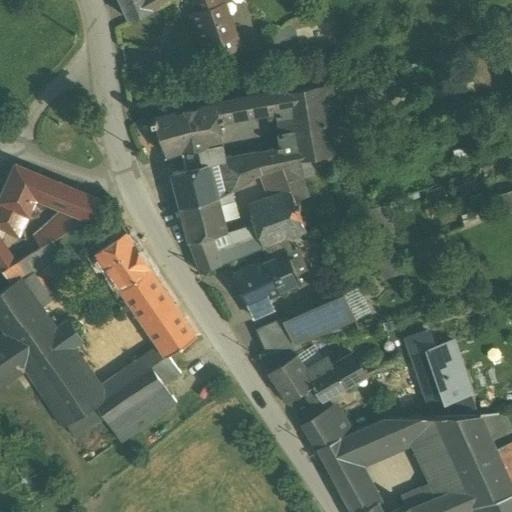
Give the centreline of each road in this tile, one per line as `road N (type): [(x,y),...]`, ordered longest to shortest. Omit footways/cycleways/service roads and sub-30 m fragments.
road 1 (residential): [(134,201),(331,511)]
road 2 (residential): [(100,38),(111,126),(134,201)]
road 3 (residential): [(100,38),(8,151)]
road 4 (residential): [(134,201),(8,151)]
